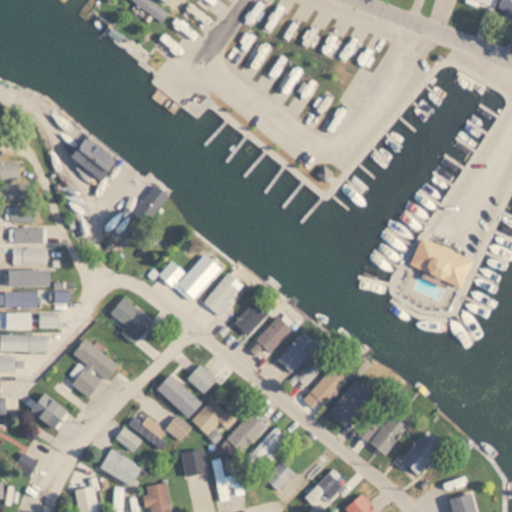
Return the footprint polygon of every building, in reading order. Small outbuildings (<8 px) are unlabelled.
[(129,0),(158,22),(165,12),(149,0),(129,0)] [(480,0),(489,3),(487,6),(508,13),(509,11),(511,12),(511,0),(501,0),(501,2),(494,0),(480,0)] [(200,97),(176,78),(161,97),(185,116),(200,97)] [(395,91),(401,102),(408,97),(403,87),(395,91)] [(64,152),(92,176),(111,154),(83,130),(64,152)] [(0,177),(16,177),(16,160),(0,160),(0,177)] [(0,198),(18,198),(18,183),(0,183),(0,198)] [(32,205),(7,205),(7,219),(32,219),(32,205)] [(11,242),(44,242),(44,225),(11,225),(11,242)] [(421,233),(471,257),(458,284),(444,277),(441,284),(419,273),(422,268),(407,262),(421,233)] [(45,262),(45,247),(10,247),(10,262),(45,262)] [(190,298),(217,266),(201,252),(174,284),(190,298)] [(456,269),(419,259),(410,293),(447,303),(456,269)] [(169,284),(181,271),(169,260),(157,273),(169,284)] [(42,268),(6,268),(6,284),(42,284),(42,268)] [(242,284),(225,270),(201,300),(218,314),(242,284)] [(0,306),(38,306),(38,291),(0,291),(0,306)] [(108,312),(139,335),(152,319),(121,295),(108,312)] [(230,319),(242,333),(266,311),(254,298),(230,319)] [(0,328),(26,328),(26,311),(0,311),(0,328)] [(57,327),(57,313),(31,313),(31,327),(57,327)] [(257,358),(288,327),(276,315),(245,346),(257,358)] [(0,349),(42,349),(42,333),(0,333),(0,349)] [(288,371),(311,348),(298,335),(274,358),(288,371)] [(104,379),(116,362),(81,337),(70,352),(83,362),(68,383),(87,396),(101,376),(104,379)] [(305,386),(326,361),(313,350),(292,375),(305,386)] [(13,354),(0,354),(0,370),(13,370),(13,354)] [(184,377),(202,392),(214,378),(197,363),(184,377)] [(345,379),(331,365),(307,390),(321,403),(345,379)] [(199,402),(167,372),(153,386),(185,417),(199,402)] [(367,397),(353,382),(325,409),(339,423),(367,397)] [(206,435),(219,421),(224,427),(232,419),(211,398),(190,419),(206,435)] [(364,435),(381,417),(374,410),(357,429),(364,435)] [(224,438),(239,452),(264,426),(249,412),(224,438)] [(166,439),(157,433),(162,427),(146,414),(140,421),(133,415),(126,423),(159,448),(166,439)] [(190,426),(174,414),(164,428),(180,440),(190,426)] [(382,453),(405,426),(391,414),(368,441),(382,453)] [(113,437),(133,452),(141,439),(121,425),(113,437)] [(262,467),(286,436),(272,425),(248,456),(262,467)] [(398,459),(415,474),(436,448),(419,434),(398,459)] [(205,470),(201,447),(179,451),(183,474),(205,470)] [(131,483),(139,464),(106,449),(98,469),(131,483)] [(13,469),(30,473),(34,457),(17,453),(13,469)] [(210,458),(216,499),(243,495),(239,468),(226,470),(223,456),(210,458)] [(296,476),(281,460),(266,474),(280,490),(296,476)] [(302,495),(311,504),(317,498),(323,504),(345,481),(331,467),(302,495)] [(170,511),(165,481),(142,485),(146,511),(170,511)] [(96,511),(91,485),(72,488),(76,511),(96,511)] [(121,511),(121,486),(111,486),(111,511),(121,511)] [(471,511),(466,490),(444,496),(448,511),(471,511)] [(346,511),(374,511),(377,510),(359,491),(342,507),(346,511)]
